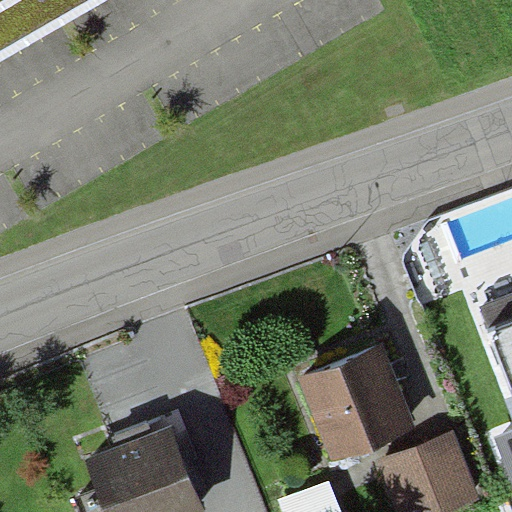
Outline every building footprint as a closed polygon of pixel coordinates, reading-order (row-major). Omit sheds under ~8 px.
[(0,0),(0,44),(76,0),(0,0)] [(511,388),(511,422),(497,428),(511,467),(511,307),(491,316),(511,372),(511,375),(508,377),(511,388)] [(385,333),(302,364),(333,445),(415,414),(385,333)] [(173,511),(210,498),(178,412),(89,446),(99,474),(76,483),(86,511),(173,511)] [(420,511),(477,490),(453,426),(380,453),(403,511),(420,511)] [(346,511),(332,474),(280,494),(287,511),(346,511)]
